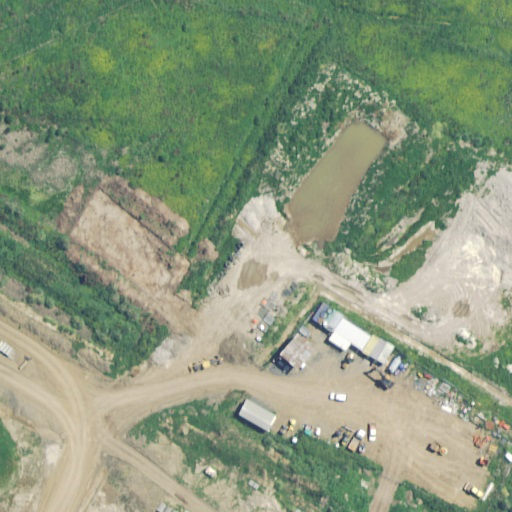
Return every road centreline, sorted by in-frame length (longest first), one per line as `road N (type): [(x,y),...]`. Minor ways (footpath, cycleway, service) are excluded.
road 1 (unknown): [(186,374),(355,179),(511,16)]
road 2 (unknown): [(223,84),(188,174),(0,57)]
road 3 (unknown): [(165,0),(223,84),(355,179)]
road 4 (secondary): [(0,354),(133,436)]
road 5 (secondary): [(133,436),(254,511)]
road 6 (secondary): [(107,455),(0,387)]
